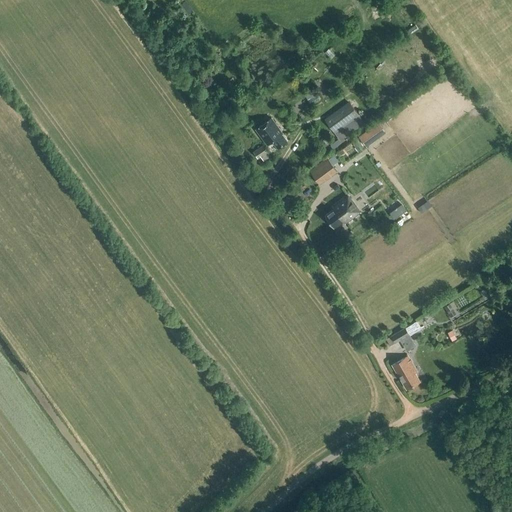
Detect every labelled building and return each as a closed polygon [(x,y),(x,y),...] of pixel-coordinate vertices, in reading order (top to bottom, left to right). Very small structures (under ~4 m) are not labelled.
[(340,140),(364,123),(349,101),(324,119),(340,140)] [(283,133),(271,117),(255,129),(267,146),(272,142),(277,149),(288,141),(282,134),(283,133)] [(376,140),(368,129),(358,137),(366,147),(376,140)] [(325,137),(318,142),(322,147),(329,142),(325,137)] [(271,157),(263,145),(253,152),(258,159),(260,157),(264,162),(271,157)] [(326,158),(308,171),(318,184),(336,172),(326,158)] [(345,224),(353,218),(340,200),(332,206),(334,209),(325,216),(333,228),(343,221),(345,224)] [(394,219),(406,210),(402,204),(389,213),(394,219)] [(449,304),(444,307),(451,318),(455,315),(449,304)] [(410,332),(421,325),(416,318),(405,324),(410,332)] [(399,340),(408,334),(404,327),(390,336),(395,343),(399,340)] [(447,334),(452,343),(456,340),(452,332),(447,334)] [(415,345),(408,334),(399,340),(406,351),(415,345)] [(406,389),(419,381),(415,373),(417,372),(409,356),(393,365),(406,389)]
